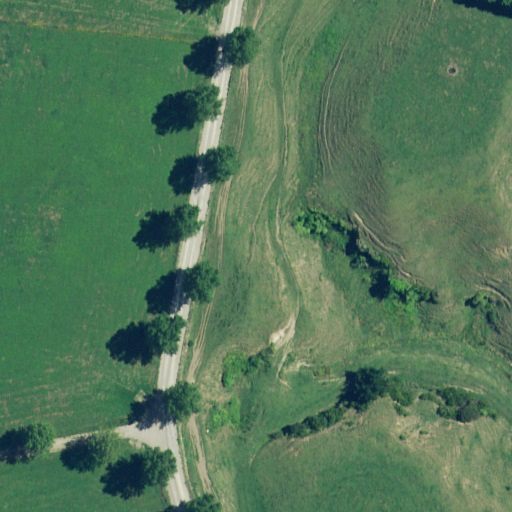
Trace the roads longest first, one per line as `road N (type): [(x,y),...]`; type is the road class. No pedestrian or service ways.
road 1 (track): [(186,511),(164,427),(236,0)]
road 2 (track): [(0,457),(164,427)]
